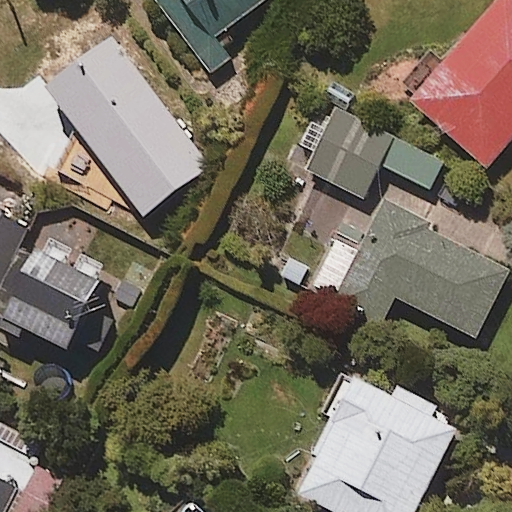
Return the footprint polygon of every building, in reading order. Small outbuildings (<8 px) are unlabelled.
[(274,0),(149,0),(211,78),(233,60),(219,43),(274,0)] [(511,147),(511,8),(505,3),(412,110),(487,175),(511,147)] [(444,168),(338,118),(308,180),(364,207),(380,172),(430,196),(444,168)] [(117,312),(103,305),(110,291),(29,250),(42,223),(0,202),(0,322),(75,361),(83,345),(97,352),(117,312)] [(511,277),(381,212),(368,239),(344,227),(320,274),(291,260),(282,279),(383,329),(395,304),(477,345),(511,277)] [(327,415),(338,421),(320,456),(329,461),(309,499),(333,511),(426,511),(466,437),(444,425),(449,416),(408,394),(403,403),(349,374),(327,415)] [(36,445),(0,427),(0,511),(57,511),(73,480),(29,458),(36,445)]
